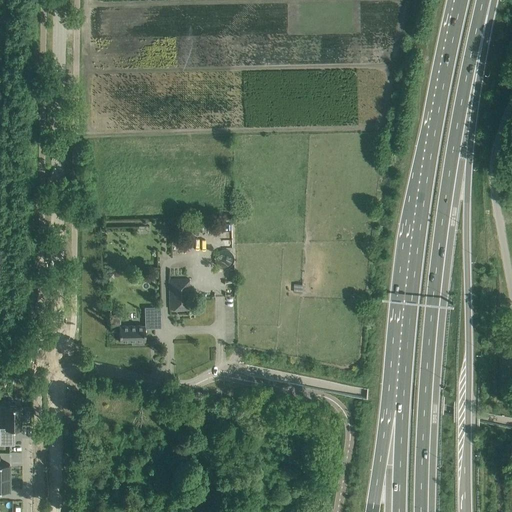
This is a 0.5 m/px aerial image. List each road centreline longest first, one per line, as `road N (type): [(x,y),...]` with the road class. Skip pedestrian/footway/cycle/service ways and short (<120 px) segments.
road 1 (trunk): [(421,511),(434,282),(483,0)]
road 2 (trunk): [(466,511),(469,153),(488,0)]
road 3 (trunk): [(460,0),(418,238),(402,407)]
road 4 (tertiary): [(57,328),(60,0)]
road 5 (unclassified): [(511,293),(491,179),(511,103)]
road 6 (unclassified): [(216,376),(183,387),(61,366)]
